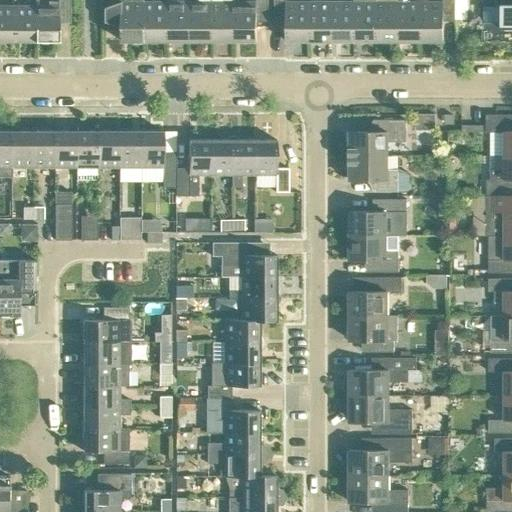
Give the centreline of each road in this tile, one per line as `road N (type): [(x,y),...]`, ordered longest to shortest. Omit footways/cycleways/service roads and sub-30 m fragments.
road 1 (residential): [(317,511),(320,86)]
road 2 (residential): [(0,88),(320,86)]
road 3 (residential): [(320,86),(511,86)]
road 4 (residential): [(49,440),(49,351),(0,351)]
